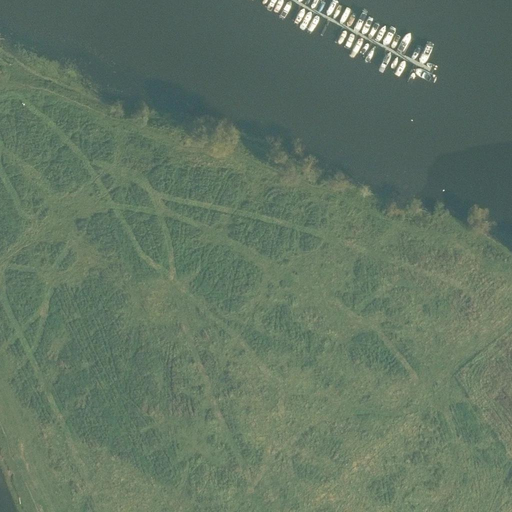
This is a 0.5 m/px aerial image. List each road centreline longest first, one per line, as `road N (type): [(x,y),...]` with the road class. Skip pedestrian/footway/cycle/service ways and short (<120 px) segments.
road 1 (track): [(511,287),(398,227),(0,78)]
road 2 (track): [(294,511),(511,330)]
road 3 (track): [(0,399),(48,511)]
